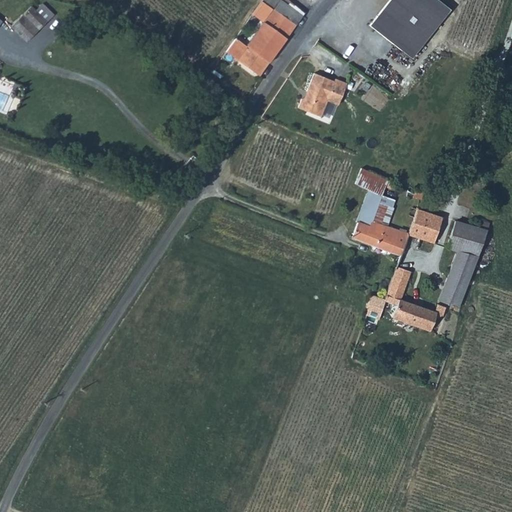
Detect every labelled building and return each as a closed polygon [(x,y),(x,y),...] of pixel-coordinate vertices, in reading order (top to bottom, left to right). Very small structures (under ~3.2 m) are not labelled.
[(40,0),(35,0),(31,5),(47,20),(54,13),(40,0)] [(260,0),(260,1),(272,9),(294,25),(301,15),(285,3),(287,0),(260,0)] [(433,0),(390,0),(369,26),(369,27),(400,52),(439,4),(433,0)] [(439,4),(400,52),(409,60),(448,12),(439,4)] [(47,20),(31,5),(12,26),(27,41),(47,20)] [(246,46),(268,61),(294,25),(272,9),(246,46)] [(234,38),(225,51),(236,59),(258,75),(268,61),(246,46),(234,38)] [(236,59),(225,51),(221,58),(231,65),(236,59)] [(299,99),(296,108),(318,117),(325,101),(335,105),(344,84),(333,79),(332,81),(312,73),(304,91),(306,92),(304,97),(299,99)] [(371,193),(378,177),(361,170),(354,185),(367,191),(355,223),(358,224),(353,239),(400,256),(407,236),(403,234),(371,223),(381,197),(371,193)] [(387,182),(378,177),(371,193),(381,197),(387,182)] [(433,244),(442,218),(417,209),(414,217),(407,236),(433,244)] [(456,254),(439,301),(457,308),(488,225),(479,222),(476,228),(455,222),(446,250),(456,254)] [(386,294),(384,301),(384,303),(396,308),(393,318),(429,332),(434,319),(442,315),(445,308),(437,305),(434,312),(399,300),(408,276),(395,271),(389,287),(386,294)] [(370,296),(366,307),(368,308),(380,313),(384,303),(384,301),(370,296)] [(366,309),(364,319),(374,321),(376,312),(366,309)]
